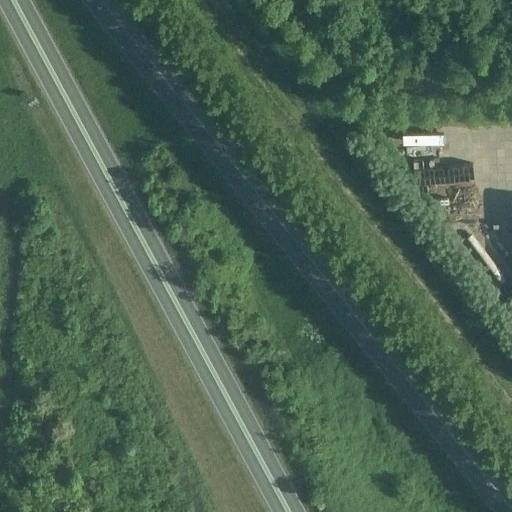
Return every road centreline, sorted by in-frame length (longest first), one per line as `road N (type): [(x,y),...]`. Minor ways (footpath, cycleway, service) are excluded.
road 1 (trunk): [(504,511),(91,0)]
road 2 (trunk): [(287,511),(12,0)]
